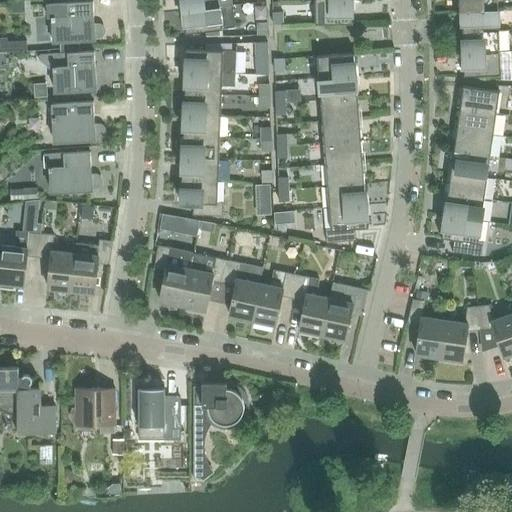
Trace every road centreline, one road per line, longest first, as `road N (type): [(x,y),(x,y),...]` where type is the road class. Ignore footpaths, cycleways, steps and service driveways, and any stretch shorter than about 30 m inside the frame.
road 1 (residential): [(360,391),(398,209),(402,0)]
road 2 (residential): [(108,345),(139,116),(132,0)]
road 3 (residential): [(360,391),(186,351),(108,345)]
road 4 (residential): [(511,403),(451,408),(360,391)]
